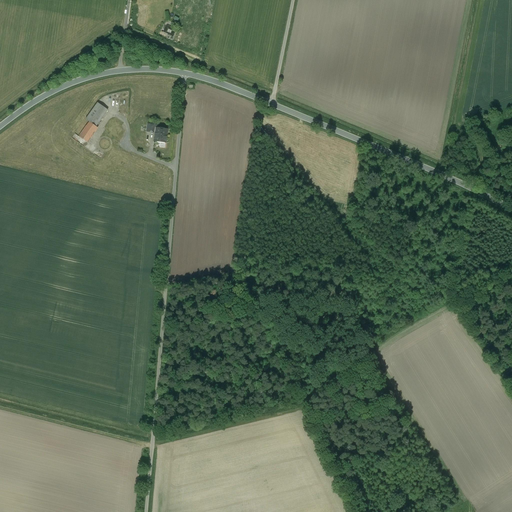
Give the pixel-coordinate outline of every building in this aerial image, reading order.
[(165,27),(161,35),(171,39),(173,34),(167,32),(169,29),(165,27)] [(98,103),(86,119),(89,122),(96,127),(108,110),(98,103)] [(89,122),(79,137),(87,142),(98,128),(96,127),(89,122)] [(157,125),(148,124),(147,132),(155,133),(156,128),(157,125)] [(156,128),(155,133),(154,141),(157,141),(158,143),(160,143),(161,142),(165,142),(167,130),(156,128)]
